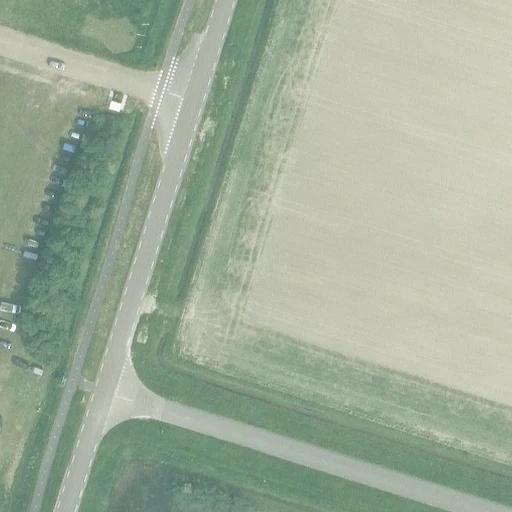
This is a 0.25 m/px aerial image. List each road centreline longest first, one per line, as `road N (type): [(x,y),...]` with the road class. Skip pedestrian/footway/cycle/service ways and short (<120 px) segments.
road 1 (tertiary): [(104,391),(221,0)]
road 2 (tertiary): [(104,391),(487,511)]
road 3 (tertiary): [(66,511),(104,391)]
